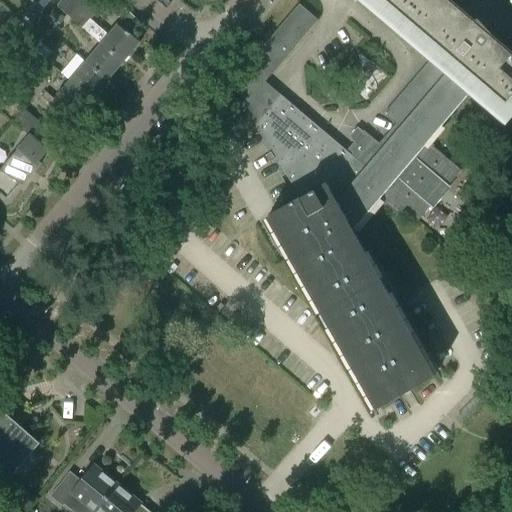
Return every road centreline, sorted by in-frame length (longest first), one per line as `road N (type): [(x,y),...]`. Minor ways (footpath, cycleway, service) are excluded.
road 1 (residential): [(263,511),(0,292)]
road 2 (residential): [(0,288),(203,46)]
